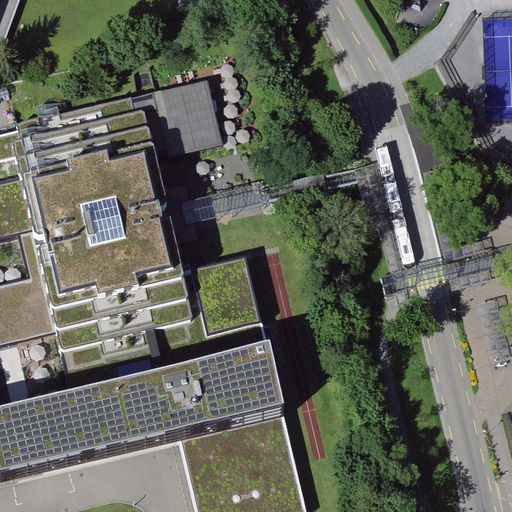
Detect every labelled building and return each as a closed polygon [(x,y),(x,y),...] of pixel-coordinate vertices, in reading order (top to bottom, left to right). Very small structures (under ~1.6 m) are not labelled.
[(0,0),(0,54),(18,0),(0,0)] [(214,88),(143,104),(135,106),(0,136),(0,493),(182,450),(196,511),(304,511),(292,455),(245,260),(183,274),(159,171),(230,155),(214,88)] [(445,266),(403,276),(376,168),(355,173),(358,187),(369,232),(379,230),(391,279),(381,281),(386,301),(450,286),(452,295),(492,286),(490,276),(511,270),(511,249),(485,256),(482,246),(453,253),(434,175),(424,177),(445,266)] [(355,173),(260,192),(264,206),(358,187),(355,173)] [(186,230),(265,211),(264,206),(260,192),(260,189),(181,208),(186,230)]
